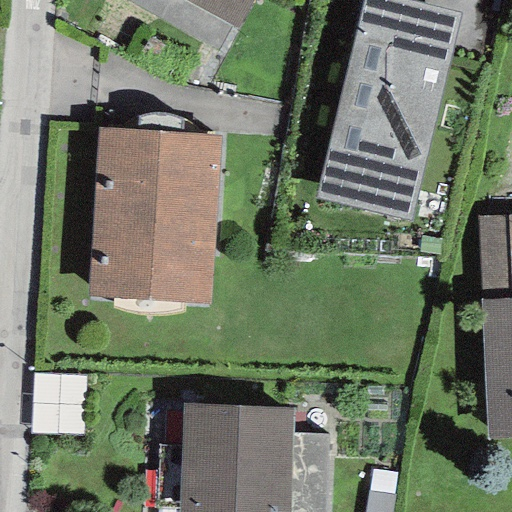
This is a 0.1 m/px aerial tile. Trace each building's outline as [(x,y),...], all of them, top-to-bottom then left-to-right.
[(250,0),(187,0),(236,26),(250,0)] [(458,14),(399,0),(361,0),(315,199),(409,221),(458,14)] [(215,135),(95,129),(88,298),(208,303),(215,135)] [(511,215),(476,217),(485,439),(511,437),(511,215)] [(83,379),(31,378),(30,435),(82,436),(83,379)] [(287,511),(290,409),(181,406),(177,511),(287,511)]
